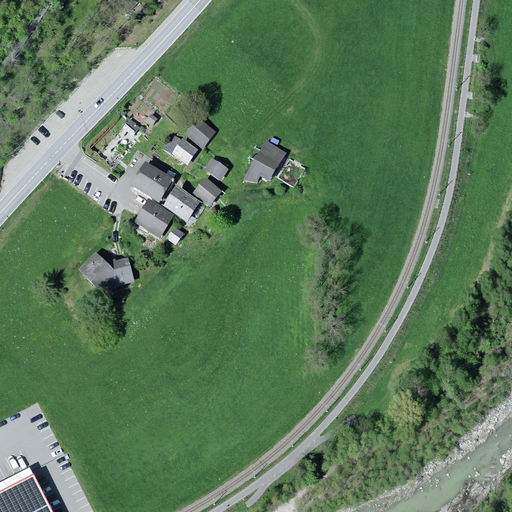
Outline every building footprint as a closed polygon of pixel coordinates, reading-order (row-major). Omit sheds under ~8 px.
[(128,128),(135,136),(140,131),(133,123),(128,128)] [(218,137),(202,123),(189,138),(205,152),(218,137)] [(183,141),(175,134),(162,149),(171,156),(183,141)] [(202,154),(186,142),(174,159),(190,170),(202,154)] [(289,157),(269,146),(249,182),(260,188),(264,181),(272,186),(289,157)] [(230,173),(214,163),(207,176),(223,186),(230,173)] [(177,184),(148,166),(135,189),(163,207),(177,184)] [(226,196),(209,182),(196,197),(214,211),(226,196)] [(205,208),(181,192),(169,211),(193,227),(205,208)] [(176,222),(149,205),(136,226),(163,243),(176,222)] [(189,239),(179,231),(171,242),(181,250),(189,239)] [(137,286),(131,261),(105,267),(110,292),(137,286)] [(0,492),(0,511),(47,511),(31,477),(0,492)]
